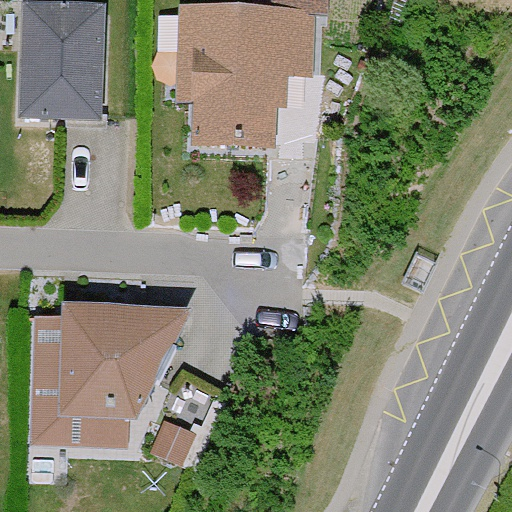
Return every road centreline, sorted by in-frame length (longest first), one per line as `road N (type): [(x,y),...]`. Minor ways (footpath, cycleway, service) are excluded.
road 1 (residential): [(0,259),(256,272)]
road 2 (primary): [(511,340),(427,511)]
